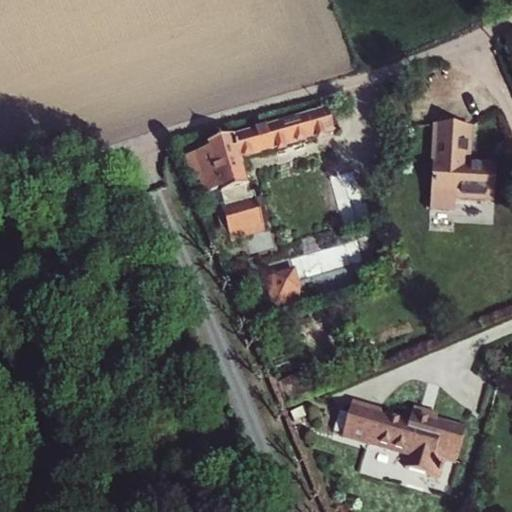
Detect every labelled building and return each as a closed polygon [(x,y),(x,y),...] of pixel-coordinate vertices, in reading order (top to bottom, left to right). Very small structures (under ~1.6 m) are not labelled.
[(249,196),(240,161),(334,134),(327,110),(204,147),(206,151),(189,156),(200,196),(211,193),(221,227),(225,226),(230,242),(252,236),(250,231),(263,227),(267,225),(260,201),(255,203),(253,195),(249,196)] [(469,140),(431,139),(430,210),(445,210),(445,219),(468,219),(468,210),(495,210),(496,178),(468,177),(469,140)] [(296,282),(293,272),(266,280),(274,307),(301,299),(296,282)] [(276,385),(284,404),(299,398),(291,379),(276,385)] [(447,457),(459,460),(468,428),(436,419),(414,412),(410,424),(382,416),(383,413),(356,405),(347,435),(411,454),(407,466),(442,476),(447,457)] [(415,407),(414,412),(436,419),(437,413),(415,407)]
